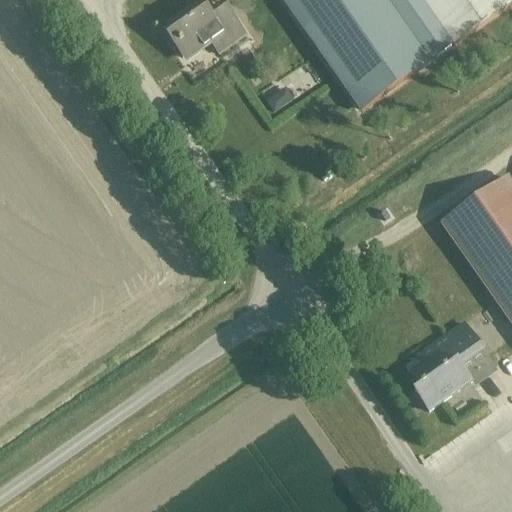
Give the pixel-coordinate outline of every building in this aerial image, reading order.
[(282,0),(361,112),(427,65),(381,0),(282,0)] [(419,0),(453,47),(508,8),(502,0),(419,0)] [(219,56),(246,37),(230,14),(216,24),(200,2),(161,29),(175,49),(179,46),(189,60),(211,45),(219,56)] [(511,185),(508,180),(442,227),(511,326),(511,185)] [(419,389),(414,392),(429,413),(459,392),(456,387),(468,379),(459,366),(481,351),(464,326),(404,367),(419,389)] [(483,372),(463,389),(477,404),(497,387),(483,372)]
